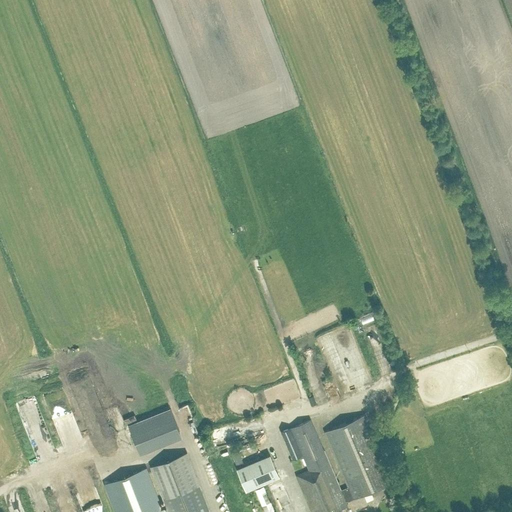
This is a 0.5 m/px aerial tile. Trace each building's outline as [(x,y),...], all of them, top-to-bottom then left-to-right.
[(177,386),(182,384),(178,374),(173,375),(177,386)] [(181,392),(185,403),(190,401),(186,390),(181,392)] [(130,427),(137,446),(179,429),(171,410),(130,427)] [(308,470),(296,475),(311,511),(316,509),(317,511),(340,511),(339,509),(346,506),(345,502),(393,482),(364,414),(323,431),(347,486),(339,489),(310,419),(290,428),(295,440),(285,443),(292,458),(301,454),(308,470)] [(150,466),(166,508),(162,510),(146,467),(105,483),(116,511),(209,511),(187,452),(150,466)] [(236,468),(245,490),(278,476),(269,454),(236,468)] [(266,486),(260,489),(269,511),(280,511),(272,492),(269,494),(266,486)] [(368,494),(370,500),(378,497),(376,491),(368,494)]
